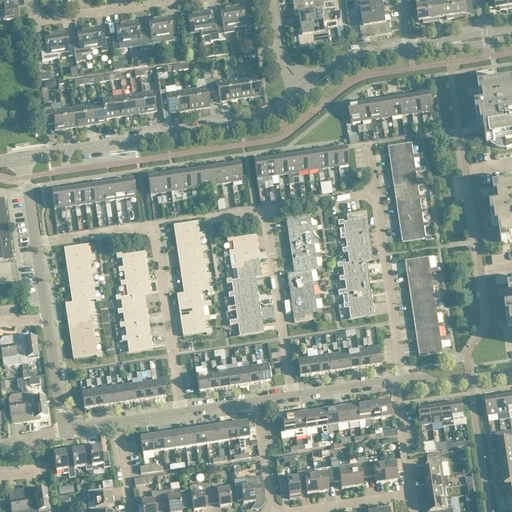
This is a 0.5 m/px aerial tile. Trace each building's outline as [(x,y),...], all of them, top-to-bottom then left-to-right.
[(0,0),(0,14),(5,14),(6,22),(17,20),(18,24),(16,8),(17,8),(18,12),(19,12),(16,0),(0,0)] [(373,15),(370,0),(355,0),(357,8),(358,8),(360,7),(362,17),(373,15)] [(386,0),(370,0),(373,15),(385,14),(383,3),(386,3),(386,4),(387,4),(386,0)] [(431,23),(427,0),(426,0),(415,2),(419,22),(423,22),(423,24),(431,23)] [(443,19),(439,0),(427,0),(431,23),(440,22),(439,19),(443,19)] [(455,20),(452,2),(452,0),(439,0),(443,19),(446,18),(447,21),(455,20)] [(464,0),(465,1),(452,2),(455,20),(463,18),(463,16),(467,15),(474,14),(471,0),(464,0)] [(487,0),(489,10),(495,9),(496,10),(499,9),(500,11),(508,10),(506,0),(487,0)] [(323,1),(308,3),(311,25),(322,23),(329,22),(328,13),(325,13),(323,1)] [(311,25),(308,3),(293,5),(295,18),(295,17),(298,16),(300,26),(311,25)] [(242,7),(231,9),(233,29),(244,27),(244,32),(251,31),(249,18),(243,19),(242,7)] [(233,29),(231,9),(220,11),(222,22),(216,23),(218,36),(218,42),(225,41),(224,35),(234,33),(233,29)] [(209,12),(198,14),(201,33),(201,37),(210,36),(211,43),(218,42),(218,36),(216,23),(210,24),(209,12)] [(201,33),(198,14),(187,15),(189,27),(183,28),(185,41),(191,40),(191,35),(201,33)] [(386,24),(385,14),(373,15),(377,37),(392,35),(390,22),(389,23),(389,24),(386,24)] [(377,37),(373,15),(362,17),(364,27),(361,28),(360,27),(361,39),(377,37)] [(170,18),(159,20),(162,39),(163,44),(179,42),(177,29),(172,30),(170,18)] [(162,39),(159,20),(148,21),(150,33),(144,34),(146,46),(152,46),(152,41),(162,39)] [(137,23),(126,24),(130,49),(140,47),(140,50),(147,49),(146,46),(144,34),(139,34),(137,23)] [(324,33),(322,23),(311,25),(314,47),(329,44),(327,32),(327,33),(324,33)] [(130,49),(126,24),(116,26),(117,38),(111,39),(113,51),(130,49)] [(314,47),(311,25),(300,26),(301,37),(298,37),(298,36),(297,36),(299,49),(314,47)] [(98,29),(87,30),(90,50),(101,48),(101,53),(108,52),(106,39),(100,40),(98,29)] [(91,55),(90,50),(87,30),(77,32),(78,43),(73,44),(75,57),(74,57),(75,64),(79,64),(81,63),(82,60),(81,56),(91,55)] [(65,34),(55,35),(58,55),(68,53),(68,58),(74,57),(75,57),(73,44),(67,45),(65,34)] [(58,55),(55,35),(44,37),(46,48),(40,49),(42,62),(58,60),(58,55)] [(258,77),(248,79),(251,99),(261,97),(258,77)] [(251,99),(248,79),(237,81),(240,100),(251,99)] [(230,102),(227,82),(217,83),(217,80),(211,81),(213,93),(218,93),(220,103),(230,102)] [(207,94),(213,93),(211,81),(205,82),(206,89),(196,91),(199,110),(210,109),(207,94)] [(240,100),(237,81),(227,82),(230,102),(240,100)] [(511,82),(504,84),(487,86),(478,88),(480,95),(479,96),(480,106),(475,107),(476,115),(478,127),(482,126),(484,126),(486,144),(491,143),(491,145),(496,148),(506,149),(507,149),(511,146),(511,82)] [(199,110),(196,91),(186,92),(189,112),(199,110)] [(179,113),(176,94),(166,95),(166,92),(160,93),(163,111),(168,110),(169,115),(179,113)] [(189,112),(186,92),(176,94),(179,113),(189,112)] [(153,93),(143,95),(146,114),(156,113),(153,93)] [(146,114),(143,95),(133,96),(135,116),(146,114)] [(430,95),(420,96),(423,114),(433,112),(431,101),(433,101),(433,96),(430,96),(430,95)] [(135,116),(133,96),(122,98),(125,117),(135,116)] [(423,114),(420,96),(410,98),(412,115),(423,114)] [(125,117),(122,98),(112,99),(115,119),(125,117)] [(412,115),(410,98),(399,99),(402,117),(412,115)] [(115,119),(112,99),(102,101),(102,105),(103,105),(105,120),(115,119)] [(402,117),(399,99),(389,101),(392,118),(402,117)] [(392,118),(389,101),(379,103),(382,120),(392,118)] [(379,103),(369,104),(372,121),(374,136),(379,135),(377,125),(376,125),(376,121),(382,120),(379,103)] [(372,121),(369,104),(359,106),(361,123),(372,121)] [(65,130),(62,111),(61,105),(51,106),(51,109),(44,110),(47,126),(54,125),(55,132),(65,130)] [(106,124),(105,120),(103,105),(102,105),(93,106),(96,126),(106,124)] [(96,126),(93,106),(83,108),(86,127),(96,126)] [(361,123),(359,106),(349,107),(349,108),(347,109),(347,114),(349,113),(351,124),(361,123)] [(86,127),(83,108),(72,109),(75,129),(86,127)] [(75,129),(72,109),(62,111),(65,130),(75,129)] [(414,156),(412,144),(388,148),(390,162),(414,158),(414,161),(419,160),(419,156),(414,156)] [(349,166),(346,150),(346,149),(336,151),(339,168),(349,166)] [(339,168),(336,151),(326,152),(328,170),(339,168)] [(326,152),(315,154),(318,171),(319,175),(323,174),(322,170),(328,170),(326,152)] [(318,171),(315,154),(305,155),(308,173),(318,171)] [(308,173),(305,155),(295,157),(298,174),(308,173)] [(295,157),(285,158),(287,176),(288,180),(292,179),(292,175),(298,174),(295,157)] [(287,176),(285,158),(274,160),(277,177),(287,176)] [(416,170),(414,161),(414,158),(390,162),(392,175),(416,172),(416,174),(424,173),(424,169),(416,170)] [(277,177),(274,160),(265,161),(268,183),(272,182),(272,178),(277,177)] [(268,183),(265,161),(254,163),(257,180),(263,179),(264,183),(268,183)] [(242,182),(240,165),(229,166),(232,184),(242,182)] [(232,184),(229,166),(219,168),(222,185),(232,184)] [(222,185),(219,168),(209,169),(211,187),(222,185)] [(211,187),(209,169),(199,171),(201,188),(211,187)] [(201,188),(199,171),(188,173),(191,190),(201,188)] [(418,184),(416,174),(416,172),(392,175),(394,189),(418,186),(418,188),(423,187),(423,183),(418,184)] [(191,190),(188,173),(178,174),(181,191),(191,190)] [(181,191),(178,174),(168,176),(171,193),(181,191)] [(171,193),(168,176),(158,177),(160,195),(171,193)] [(160,195),(158,177),(148,179),(150,196),(160,195)] [(136,198),(133,181),(123,182),(126,200),(136,198)] [(126,200),(123,182),(113,184),(115,201),(126,200)] [(112,184),(103,185),(105,203),(106,207),(110,206),(109,202),(115,201),(113,184),(112,184)] [(105,203),(103,185),(92,187),(95,204),(105,203)] [(511,185),(493,188),(495,196),(494,196),(495,207),(490,207),(491,215),(493,228),(497,227),(497,226),(499,226),(501,244),(509,243),(509,244),(511,243),(511,185)] [(420,197),(418,188),(418,186),(394,189),(396,203),(420,199),(420,201),(425,201),(425,196),(420,197)] [(95,204),(92,187),(82,188),(85,206),(95,204)] [(85,206),(82,188),(72,190),(75,207),(85,206)] [(75,207),(72,190),(62,191),(65,209),(75,207)] [(65,213),(65,209),(62,191),(51,193),(54,210),(60,209),(61,213),(65,213)] [(422,211),(420,201),(420,199),(396,203),(398,217),(422,213),(422,215),(427,214),(427,210),(422,211)] [(0,263),(13,261),(4,200),(0,200),(0,263)] [(366,213),(346,216),(347,223),(343,223),(343,222),(338,223),(338,227),(343,226),(345,236),(345,238),(369,234),(366,213)] [(424,224),(422,215),(422,213),(398,217),(400,230),(424,227),(424,229),(429,228),(429,224),(424,224)] [(311,228),(310,216),(286,220),(288,234),(312,230),(312,232),(317,232),(316,227),(311,228)] [(199,235),(197,223),(173,227),(175,241),(199,237),(200,239),(204,238),(204,234),(199,235)] [(426,238),(424,229),(424,227),(400,230),(403,244),(426,241),(426,243),(431,242),(431,237),(426,238)] [(313,242),(312,232),(312,230),(288,234),(290,247),(314,244),(314,246),(319,245),(318,241),(313,242)] [(371,248),(369,234),(345,238),(345,236),(340,236),(340,240),(345,240),(347,249),(347,251),(371,248)] [(201,248),(200,239),(199,237),(175,241),(177,254),(201,251),(202,253),(207,252),(206,248),(201,248)] [(258,250),(256,237),(233,240),(232,238),(227,239),(227,243),(232,243),(234,252),(234,254),(258,250)] [(315,255),(314,246),(314,244),(290,247),(292,261),(316,258),(316,260),(321,259),(320,255),(315,255)] [(89,258),(88,246),(64,250),(66,263),(90,260),(90,262),(95,261),(94,257),(89,258)] [(373,262),(371,248),(347,251),(347,249),(342,250),(342,254),(347,253),(349,264),(366,262),(366,263),(373,262)] [(260,264),(258,252),(258,250),(234,254),(234,252),(229,253),(230,257),(234,256),(236,266),(236,268),(260,264)] [(203,262),(202,253),(201,251),(177,254),(180,268),(203,264),(204,266),(209,266),(208,261),(203,262)] [(147,267),(145,253),(122,256),(122,255),(116,256),(117,260),(122,259),(123,269),(123,271),(147,267)] [(317,269),(316,260),(316,258),(292,261),(294,274),(311,272),(311,273),(317,271),(318,273),(323,273),(322,268),(317,269)] [(431,270),(429,258),(405,262),(407,276),(431,273),(431,275),(436,274),(436,270),(431,270)] [(91,271),(90,262),(90,260),(66,263),(68,277),(92,273),(92,276),(97,275),(96,271),(91,271)] [(368,276),(366,263),(366,262),(349,264),(342,265),(342,264),(337,265),(338,269),(342,268),(344,277),(344,279),(368,276)] [(205,276),(204,266),(203,264),(180,268),(182,282),(205,278),(206,280),(211,279),(210,275),(205,276)] [(262,278),(260,266),(260,264),(236,268),(236,266),(231,266),(232,271),(236,270),(238,281),(238,282),(255,279),(262,278)] [(149,281),(147,269),(147,267),(123,271),(123,269),(118,269),(119,274),(124,273),(125,282),(125,284),(149,281)] [(312,284),(311,273),(311,272),(294,274),(287,275),(289,289),(313,286),(313,288),(318,287),(317,283),(312,284)] [(93,285),(92,276),(92,273),(68,277),(70,291),(94,287),(94,289),(99,289),(98,285),(93,285)] [(433,284),(431,275),(431,273),(407,276),(409,290),(433,286),(433,288),(438,288),(438,283),(433,284)] [(370,289),(368,276),(344,279),(344,277),(339,278),(340,282),(344,282),(346,291),(346,293),(370,289)] [(207,289),(206,280),(205,278),(182,282),(183,295),(200,292),(201,293),(207,292),(207,294),(213,293),(212,289),(207,289)] [(257,292),(255,279),(238,282),(238,281),(231,282),(231,280),(226,281),(227,285),(232,285),(233,294),(233,296),(257,292)] [(151,295),(149,282),(149,281),(125,284),(125,282),(120,283),(121,287),(126,287),(127,298),(144,295),(144,296),(151,295)] [(314,297),(313,288),(313,286),(289,289),(291,303),(315,300),(315,302),(320,301),(319,297),(314,297)] [(435,298),(433,288),(433,286),(409,290),(411,304),(435,300),(435,302),(440,301),(440,297),(435,298)] [(95,299),(94,289),(94,287),(70,291),(72,304),(89,302),(95,301),(96,303),(101,302),(100,298),(95,299)] [(372,303),(370,289),(346,293),(346,291),(338,293),(338,297),(347,295),(348,305),(348,307),(372,303)] [(202,304),(201,293),(200,292),(183,295),(177,296),(179,310),(202,306),(203,308),(208,308),(207,303),(202,304)] [(259,306),(257,292),(233,296),(233,294),(228,295),(229,299),(234,298),(235,308),(235,310),(259,306)] [(146,309),(144,296),(144,295),(127,298),(121,299),(120,297),(115,298),(116,302),(121,301),(122,311),(123,313),(146,309)] [(316,311),(315,302),(315,300),(291,303),(294,324),(313,321),(312,314),(316,314),(316,315),(322,315),(321,310),(316,311)] [(437,311),(435,302),(435,300),(411,304),(413,317),(437,314),(437,316),(442,315),(442,311),(437,311)] [(91,313),(89,302),(72,304),(65,305),(67,319),(91,315),(91,318),(96,317),(96,313),(91,313)] [(374,317),(372,303),(348,307),(348,305),(343,306),(344,310),(349,309),(350,321),(374,317)] [(204,318),(203,308),(202,306),(179,310),(181,324),(205,321),(205,322),(210,321),(209,317),(204,318)] [(261,320),(259,307),(259,306),(235,310),(235,308),(227,309),(228,313),(236,312),(237,321),(237,323),(261,320)] [(125,326),(148,323),(146,309),(123,313),(122,311),(117,311),(118,315),(123,315),(124,324),(125,326)] [(439,325),(437,316),(437,314),(413,317),(415,331),(439,327),(440,329),(444,329),(444,324),(439,325)] [(93,327),(91,318),(91,315),(67,319),(69,333),(93,329),(93,331),(98,331),(98,326),(93,327)] [(263,334),(261,320),(237,323),(237,321),(229,323),(229,327),(238,326),(240,337),(263,334)] [(206,331),(205,322),(205,321),(181,324),(183,337),(206,334),(206,336),(212,335),(211,331),(206,331)] [(150,336),(148,323),(125,326),(124,324),(119,325),(120,329),(125,328),(126,338),(127,340),(150,336)] [(441,339),(440,329),(439,327),(415,331),(417,345),(441,341),(442,343),(446,342),(446,338),(441,339)] [(95,341),(93,331),(93,329),(69,333),(71,347),(95,343),(95,345),(100,344),(100,340),(95,341)] [(129,354),(153,350),(150,336),(127,340),(126,338),(121,339),(122,343),(127,342),(129,354)] [(21,366),(17,337),(10,338),(9,340),(10,342),(6,343),(6,341),(1,342),(0,342),(0,345),(3,365),(7,368),(21,366)] [(22,337),(17,337),(21,366),(28,365),(27,361),(39,359),(35,339),(28,340),(27,341),(24,342),(24,338),(22,337)] [(443,352),(442,343),(441,341),(417,345),(420,358),(443,355),(443,357),(448,356),(448,352),(443,352)] [(97,354),(95,345),(95,343),(71,347),(73,360),(96,357),(97,359),(102,358),(102,354),(97,354)] [(379,349),(369,350),(371,368),(381,366),(379,349)] [(371,368),(369,350),(358,352),(361,369),(371,368)] [(361,369),(358,352),(348,353),(351,371),(361,369)] [(351,371),(348,353),(338,355),(340,372),(351,371)] [(340,372),(338,355),(328,356),(330,374),(340,372)] [(330,374),(328,356),(317,358),(320,375),(330,374)] [(320,375),(317,358),(307,359),(310,377),(320,375)] [(310,377),(307,359),(297,361),(300,378),(310,377)] [(270,383),(268,365),(257,367),(260,384),(270,383)] [(222,367),(216,368),(216,373),(219,390),(229,389),(227,371),(226,367),(222,367)] [(260,384),(257,367),(247,368),(250,386),(260,384)] [(250,386),(247,368),(237,370),(240,387),(250,386)] [(240,387),(237,370),(227,371),(229,389),(240,387)] [(219,390),(216,373),(206,374),(209,392),(219,390)] [(209,392),(206,374),(196,376),(199,393),(209,392)] [(30,423),(25,394),(23,380),(17,381),(18,389),(21,392),(22,395),(11,396),(8,400),(12,423),(13,424),(18,423),(18,421),(22,421),(22,423),(23,424),(30,423)] [(165,398),(163,381),(153,382),(155,400),(165,398)] [(155,400),(153,382),(142,384),(145,401),(155,400)] [(145,401),(142,384),(132,385),(135,403),(145,401)] [(135,403),(132,385),(122,387),(125,404),(135,403)] [(125,404),(122,387),(112,388),(114,406),(125,404)] [(114,406),(112,388),(102,390),(104,407),(114,406)] [(104,407),(102,390),(91,392),(94,409),(104,407)] [(94,409),(91,392),(81,393),(84,410),(94,409)] [(32,393),(25,394),(30,423),(35,422),(36,421),(36,417),(39,416),(40,417),(47,416),(44,396),(33,397),(32,393)] [(509,414),(507,397),(496,399),(498,415),(509,414)] [(498,415),(496,399),(485,401),(487,417),(498,415)] [(391,418),(389,406),(389,402),(378,404),(381,420),(391,418)] [(381,420),(378,404),(367,405),(370,421),(381,420)] [(462,404),(451,406),(454,422),(454,427),(455,428),(467,426),(466,420),(464,420),(462,404)] [(371,427),(370,421),(367,405),(357,407),(359,423),(364,422),(365,428),(371,427)] [(454,422),(451,406),(440,407),(443,424),(443,428),(454,427),(454,422)] [(359,423),(357,407),(346,409),(348,424),(359,423)] [(443,424),(440,407),(430,409),(432,425),(443,424)] [(348,424),(346,409),(335,410),(337,426),(348,424)] [(432,425),(430,409),(419,411),(421,427),(432,425)] [(337,426),(335,410),(324,412),(327,428),(337,426)] [(328,434),(327,428),(324,412),(314,413),(316,429),(321,429),(322,435),(328,434)] [(316,429),(314,413),(303,415),(305,431),(316,429)] [(305,431),(303,415),(292,417),(294,433),(295,438),(306,437),(305,431)] [(294,433),(292,417),(281,418),(283,427),(279,427),(281,435),(294,433)] [(256,441),(255,429),(248,430),(247,423),(236,425),(239,441),(240,451),(246,450),(245,443),(244,443),(243,440),(249,439),(250,442),(256,441)] [(239,441),(236,425),(226,426),(228,442),(239,441)] [(228,442),(226,426),(215,428),(217,444),(228,442)] [(217,444),(215,428),(204,430),(207,446),(217,444)] [(207,446),(204,430),(193,431),(196,447),(207,446)] [(397,437),(396,430),(382,432),(382,435),(383,439),(397,437)] [(196,447),(193,431),(183,433),(185,449),(196,447)] [(185,449),(183,433),(172,434),(174,450),(185,449)] [(174,450),(172,434),(161,436),(164,452),(174,450)] [(164,452),(161,436),(150,438),(153,454),(164,452)] [(153,454),(150,438),(140,439),(142,455),(153,454)] [(511,438),(498,441),(500,452),(511,450),(511,438)] [(436,451),(436,447),(435,443),(424,444),(425,453),(436,451)] [(98,446),(89,447),(90,458),(92,467),(103,465),(104,469),(110,468),(108,456),(102,457),(101,447),(99,447),(98,446)] [(81,448),(71,450),(73,461),(74,469),(85,468),(86,472),(93,471),(92,467),(90,458),(84,459),(83,450),(81,450),(81,448)] [(511,450),(500,452),(501,463),(511,461),(511,450)] [(69,479),(75,479),(74,469),(73,461),(67,462),(65,452),(63,453),(63,451),(53,453),(56,472),(62,471),(63,475),(68,475),(69,479)] [(428,469),(423,470),(425,481),(444,478),(441,461),(438,461),(437,455),(426,457),(428,469)] [(359,464),(349,466),(349,471),(352,489),(363,487),(362,479),(368,478),(365,461),(365,459),(359,460),(359,464)] [(386,483),(384,465),(378,466),(377,459),(365,461),(368,478),(374,478),(376,485),(386,483)] [(396,474),(403,473),(401,461),(394,462),(394,464),(384,465),(386,483),(397,482),(396,474)] [(511,461),(501,463),(503,474),(511,472),(511,461)] [(352,489),(349,471),(349,467),(349,466),(339,467),(339,463),(331,464),(331,469),(333,484),(340,483),(341,490),(352,489)] [(199,471),(198,466),(194,467),(194,464),(188,465),(189,472),(199,471)] [(156,473),(155,469),(155,466),(140,468),(141,476),(156,473)] [(327,485),(333,484),(331,469),(320,470),(321,475),(315,476),(317,494),(328,492),(327,485)] [(317,494),(315,476),(314,471),(297,474),(297,478),(299,489),(305,488),(306,495),(317,494)] [(511,472),(503,474),(505,484),(511,483),(511,472)] [(465,486),(467,486),(473,485),(472,479),(468,479),(467,477),(463,478),(465,486)] [(240,488),(235,489),(237,502),(242,502),(243,505),(255,503),(254,499),(262,498),(262,496),(259,478),(246,480),(247,487),(240,488)] [(288,492),(289,498),(289,500),(300,498),(299,489),(297,478),(286,480),(286,478),(278,479),(280,493),(288,492)] [(444,478),(425,481),(427,492),(446,489),(449,489),(447,478),(444,478)] [(148,486),(147,479),(134,481),(135,488),(148,486)] [(204,506),(212,505),(210,493),(209,485),(189,488),(190,495),(191,495),(193,511),(194,511),(205,510),(204,506)] [(49,511),(46,490),(41,491),(39,491),(38,493),(35,493),(35,490),(34,489),(27,491),(30,511),(49,511)] [(446,489),(427,492),(428,503),(447,500),(446,489)] [(179,490),(159,493),(161,511),(164,511),(169,511),(181,511),(187,510),(184,493),(179,493),(179,490)] [(217,492),(210,493),(212,505),(219,504),(219,508),(231,507),(229,490),(217,491),(217,492)] [(30,511),(27,491),(21,492),(20,494),(20,495),(17,496),(16,493),(10,494),(9,496),(11,511),(30,511)] [(101,497),(100,491),(88,492),(89,504),(94,504),(95,510),(103,509),(114,507),(113,497),(111,497),(111,495),(101,497)] [(161,511),(159,493),(151,494),(152,501),(141,503),(142,511),(161,511)] [(447,500),(428,503),(429,508),(429,511),(453,511),(451,499),(447,500)]
